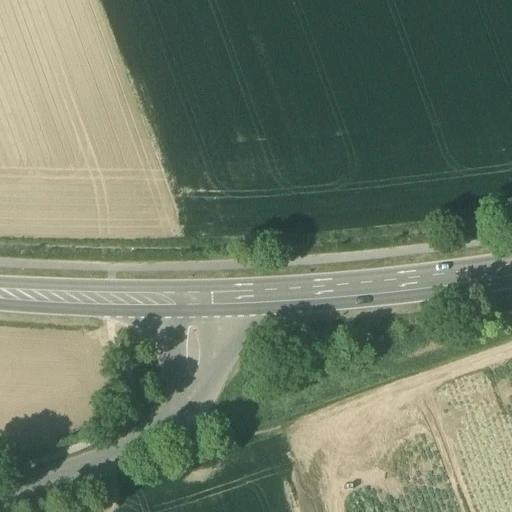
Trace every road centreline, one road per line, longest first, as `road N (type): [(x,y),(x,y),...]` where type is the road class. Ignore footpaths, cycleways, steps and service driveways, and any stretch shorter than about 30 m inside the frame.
road 1 (secondary): [(511,271),(195,301)]
road 2 (secondary): [(0,488),(169,424),(186,404),(195,301)]
road 3 (secondary): [(195,301),(0,295)]
